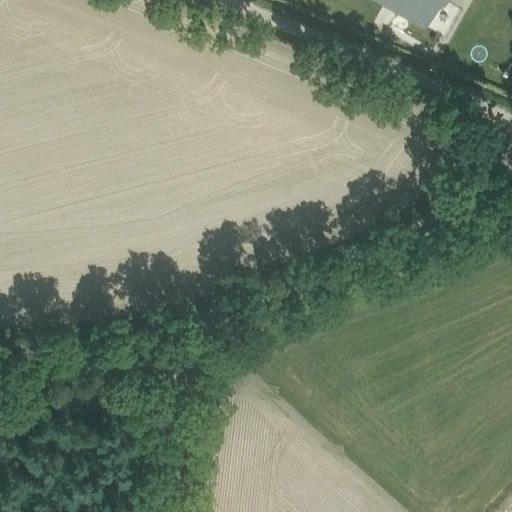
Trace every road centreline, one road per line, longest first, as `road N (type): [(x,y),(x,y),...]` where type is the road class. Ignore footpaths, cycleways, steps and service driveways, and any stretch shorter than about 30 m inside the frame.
road 1 (unclassified): [(180,511),(208,355),(244,311),(377,270),(441,239),(480,212),(511,175)]
road 2 (unclassified): [(511,115),(226,0)]
